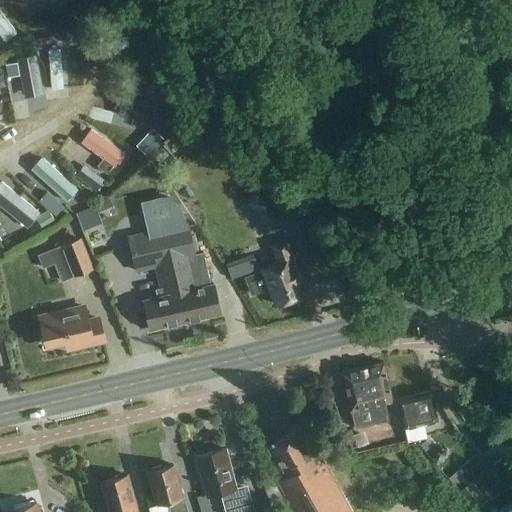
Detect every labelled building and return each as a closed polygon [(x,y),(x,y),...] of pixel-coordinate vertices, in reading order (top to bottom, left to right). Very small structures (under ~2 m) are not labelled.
[(0,34),(3,39),(14,31),(0,12),(0,34)] [(75,30),(61,31),(61,39),(69,45),(77,44),(75,30)] [(44,44),(43,38),(33,38),(34,49),(40,49),(44,44)] [(115,169),(125,156),(91,131),(81,144),(115,169)] [(66,201),(77,190),(41,157),(31,169),(66,201)] [(37,219),(40,215),(39,215),(1,183),(0,184),(0,208),(28,230),(37,219)] [(245,202),(264,225),(278,214),(259,191),(245,202)] [(97,200),(98,203),(101,211),(113,206),(109,195),(97,200)] [(62,209),(53,201),(47,208),(48,210),(56,216),(62,209)] [(149,330),(221,314),(215,284),(209,285),(202,254),(194,255),(187,222),(177,225),(173,207),(143,214),(147,232),(126,236),(134,272),(153,268),(158,289),(155,290),(156,297),(142,300),(149,330)] [(48,210),(39,215),(40,215),(37,219),(42,229),(55,222),(48,210)] [(61,246),(73,277),(92,270),(80,238),(61,246)] [(305,295),(295,271),(300,269),(288,240),(273,245),(280,264),(263,270),(269,288),(273,287),(278,303),(305,295)] [(48,250),(37,255),(42,267),(42,269),(54,264),(61,282),(73,277),(61,246),(48,250)] [(86,321),(83,307),(40,317),(46,342),(65,338),(68,349),(103,340),(97,319),(86,321)] [(356,428),(388,420),(384,403),(392,401),(383,363),(343,373),(356,428)] [(437,419),(435,409),(430,390),(396,398),(403,428),(437,419)] [(343,432),(350,449),(356,446),(352,435),(350,429),(343,432)] [(284,492),(279,494),(289,511),(348,511),(319,459),(314,461),(296,430),(279,439),(277,437),(269,441),(271,444),(267,447),(284,477),(278,480),(284,492)] [(437,446),(430,448),(428,454),(433,459),(439,458),(441,451),(437,446)] [(224,511),(246,511),(252,510),(247,490),(236,493),(224,449),(195,456),(206,497),(219,493),(224,511)] [(475,511),(476,510),(486,501),(487,499),(470,480),(468,482),(457,470),(463,465),(452,454),(437,467),(475,511)] [(475,477),(490,499),(511,483),(511,475),(501,459),(475,477)] [(164,467),(161,463),(156,466),(152,471),(148,473),(157,506),(170,502),(172,511),(187,511),(189,511),(181,484),(179,485),(173,465),(164,467)] [(138,510),(128,476),(128,475),(100,483),(108,511),(136,511),(138,510)] [(39,511),(37,504),(28,507),(27,507),(25,505),(22,503),(20,503),(17,503),(15,506),(13,511),(10,511),(9,511),(39,511)]
